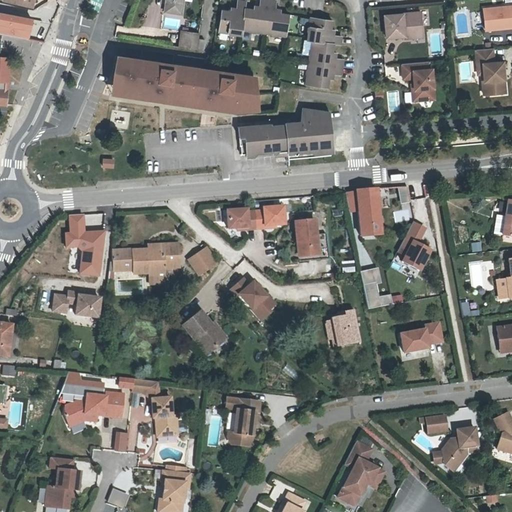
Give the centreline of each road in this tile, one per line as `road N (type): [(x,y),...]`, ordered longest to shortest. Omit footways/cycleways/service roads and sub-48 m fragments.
road 1 (residential): [(331,298),(276,288),(166,193)]
road 2 (tertiary): [(12,188),(15,151),(58,64),(74,0)]
road 3 (tertiary): [(166,193),(359,176)]
road 4 (residential): [(511,390),(350,410)]
road 5 (residential): [(360,133),(511,119)]
road 6 (tertiary): [(33,206),(166,193)]
road 7 (residential): [(360,133),(353,0)]
